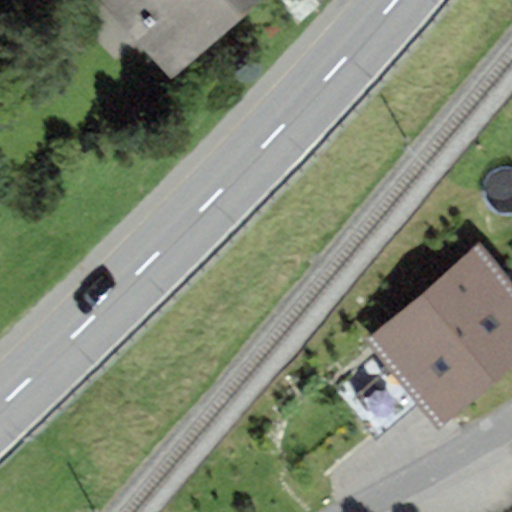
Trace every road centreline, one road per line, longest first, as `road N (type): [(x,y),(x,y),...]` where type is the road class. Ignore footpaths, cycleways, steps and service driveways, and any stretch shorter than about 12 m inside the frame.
road 1 (primary): [(397,0),(285,126),(0,408)]
road 2 (residential): [(511,426),(357,511)]
